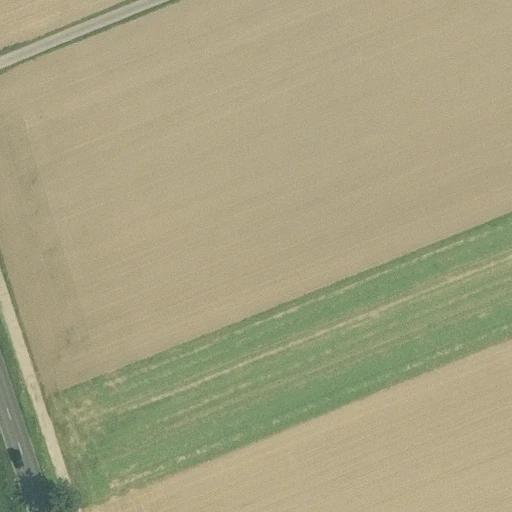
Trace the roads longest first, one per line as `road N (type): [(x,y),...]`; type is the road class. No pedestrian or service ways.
road 1 (track): [(0,283),(74,511)]
road 2 (track): [(162,0),(0,64)]
road 3 (tertiary): [(0,393),(38,511)]
